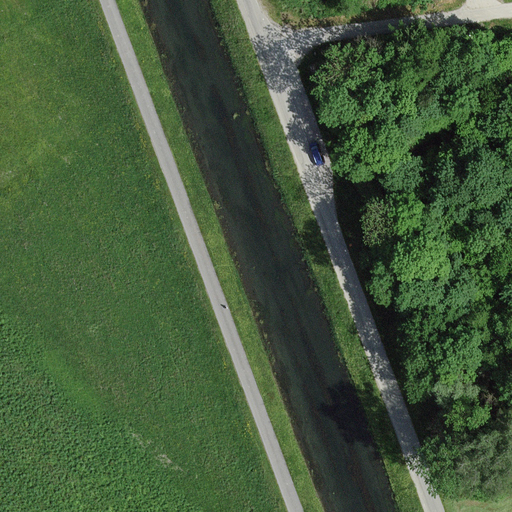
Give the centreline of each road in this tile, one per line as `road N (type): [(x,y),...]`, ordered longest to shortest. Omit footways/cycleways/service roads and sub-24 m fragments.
road 1 (unclassified): [(107,0),(296,511)]
road 2 (unclassified): [(436,511),(266,49)]
road 3 (unclassified): [(511,11),(266,49)]
